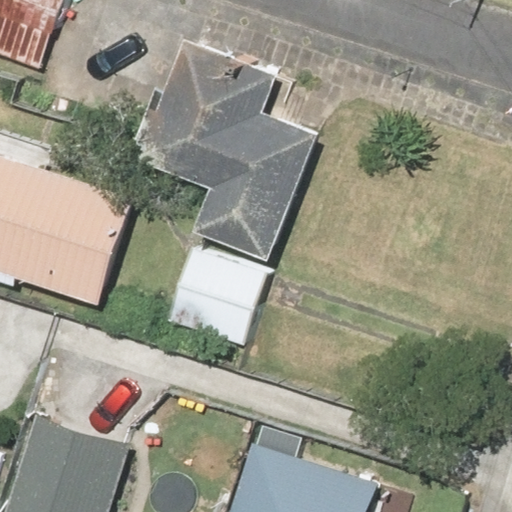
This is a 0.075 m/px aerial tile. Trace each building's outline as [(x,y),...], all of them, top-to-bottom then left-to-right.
[(75,0),(0,0),(0,60),(43,78),(75,0)] [(283,98),(204,56),(158,189),(292,259),(333,140),(279,112),(283,98)] [(150,200),(0,140),(0,262),(112,308),(150,200)] [(283,265),(207,237),(176,323),(252,351),(283,265)] [(139,511),(161,441),(47,407),(15,511),(139,511)] [(373,511),(387,470),(270,432),(244,511),(373,511)]
